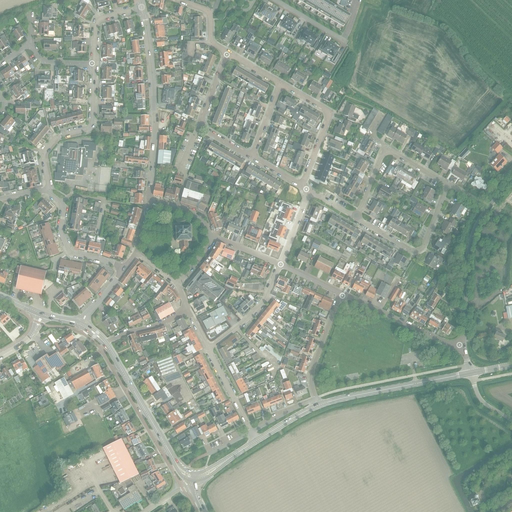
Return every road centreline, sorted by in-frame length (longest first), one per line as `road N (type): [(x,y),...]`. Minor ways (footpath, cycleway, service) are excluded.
road 1 (secondary): [(148,204),(155,127),(141,7)]
road 2 (secondary): [(318,405),(470,372)]
road 3 (unclassified): [(465,319),(470,237),(511,180)]
road 4 (residential): [(48,188),(49,143),(90,125),(93,63)]
road 5 (residential): [(355,217),(416,250),(447,184)]
road 6 (residential): [(306,189),(328,113),(280,83)]
road 7 (residential): [(459,345),(342,295)]
road 8 (residential): [(122,268),(68,249),(63,208),(48,188)]
